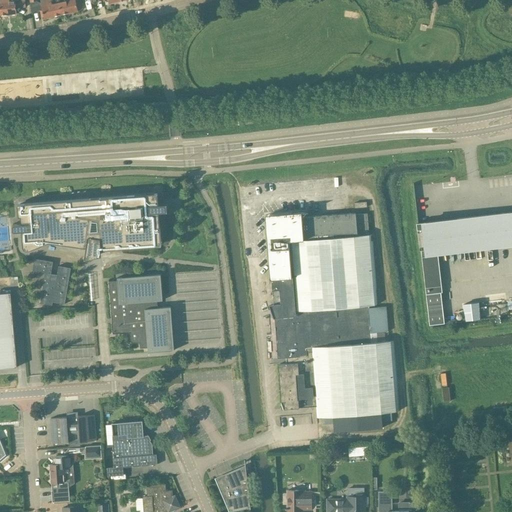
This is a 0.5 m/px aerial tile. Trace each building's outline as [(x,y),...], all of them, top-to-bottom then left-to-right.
[(26,7),(25,1),(9,2),(9,0),(0,0),(0,14),(16,13),(16,8),(26,7)] [(45,17),(45,19),(62,15),(59,3),(52,4),(51,0),(44,0),(41,1),(43,10),(40,11),(41,17),(45,17)] [(72,0),(59,3),(62,15),(78,11),(83,10),(80,0),(72,0)] [(0,80),(0,107),(22,106),(19,79),(0,80)] [(87,247),(86,257),(100,255),(100,249),(104,250),(161,245),(159,212),(167,211),(167,204),(158,204),(157,193),(20,204),(21,223),(13,224),(13,232),(22,231),(23,247),(24,249),(25,250),(27,251),(29,250),(49,242),(87,247)] [(333,416),(334,432),(382,428),(381,412),(396,411),(390,342),(388,342),(371,343),(368,308),(368,305),(374,305),(369,235),(367,214),(355,215),(355,213),(302,217),(301,212),(306,212),(306,211),(269,214),(265,219),(270,279),(271,279),(273,304),(269,306),(269,305),(268,306),(273,318),(274,318),(277,358),(288,358),(288,364),(277,364),(281,410),(298,408),(298,400),(314,398),(314,395),(317,395),(318,417),(333,416)] [(511,212),(418,223),(421,251),(511,240),(511,212)] [(64,304),(70,268),(58,266),(57,275),(51,274),(53,262),(35,259),(33,271),(45,273),(40,303),(52,305),(52,302),(64,304)] [(147,348),(148,353),(174,351),(170,307),(158,308),(157,301),(162,301),(160,275),(117,278),(117,281),(109,282),(112,319),(112,322),(112,334),(130,333),(131,343),(139,342),(140,349),(147,348)] [(426,294),(427,306),(442,304),(440,292),(426,294)] [(10,295),(0,295),(0,367),(3,367),(3,369),(17,367),(10,295)] [(385,306),(368,308),(371,343),(388,342),(385,306)] [(428,314),(429,326),(444,324),(443,312),(428,314)] [(506,414),(505,407),(491,409),(492,416),(506,414)] [(69,443),(69,445),(80,444),(80,442),(96,441),(94,415),(74,417),(74,415),(72,415),(70,416),(70,417),(50,419),(52,444),(69,443)] [(112,423),(113,435),(120,434),(121,438),(144,436),(143,421),(112,423)] [(112,435),(115,468),(157,465),(156,454),(153,455),(152,446),(152,444),(149,440),(146,440),(145,437),(146,436),(144,436),(121,438),(120,434),(113,435),(112,435)] [(102,457),(101,446),(86,447),(87,458),(102,457)] [(349,456),(365,455),(364,446),(349,447),(349,456)] [(50,465),(51,484),(57,484),(67,483),(66,475),(64,475),(63,468),(70,468),(69,455),(56,456),(56,462),(53,465),(50,465)] [(230,509),(233,510),(249,506),(249,507),(250,507),(244,462),(244,468),(231,474),(231,476),(221,480),(219,482),(219,485),(221,490),(228,507),(230,509)] [(69,501),(68,483),(67,483),(57,484),(58,491),(52,491),(52,502),(69,501)] [(172,511),(174,511),(177,509),(179,505),(174,496),(173,496),(172,491),(166,491),(165,484),(146,486),(147,496),(142,497),(143,511),(172,511)] [(315,511),(315,502),(311,502),(311,492),(301,492),(301,490),(287,491),(287,493),(283,493),(283,504),(287,504),(286,511),(315,511)] [(392,492),(378,492),(378,511),(413,511),(414,511),(413,511),(413,509),(414,509),(413,502),(413,503),(411,503),(411,502),(408,502),(408,503),(399,503),(399,511),(392,511),(392,492)] [(364,511),(365,496),(347,497),(347,499),(327,500),(326,511),(364,511)]
